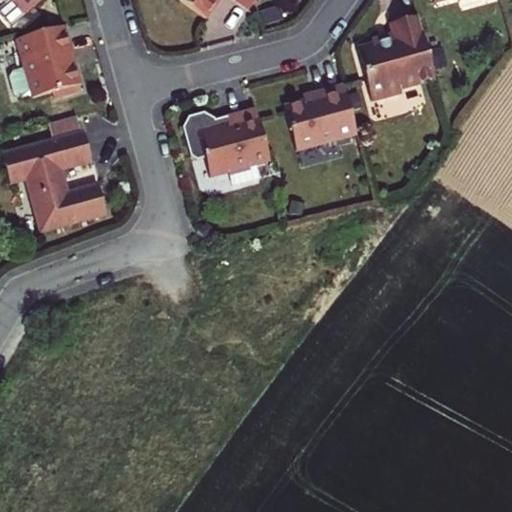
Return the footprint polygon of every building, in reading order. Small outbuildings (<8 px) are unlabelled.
[(7,0),(9,1),(0,8),(0,14),(11,28),(43,0),(7,0)] [(219,0),(232,0),(248,11),(256,0),(179,0),(206,19),(219,0)] [(400,89),(434,79),(417,16),(390,23),(394,38),(383,41),(357,49),(371,101),(401,92),(400,89)] [(72,55),(64,27),(16,40),(32,98),(78,86),(70,55),(72,55)] [(6,78),(13,101),(29,97),(21,73),(6,78)] [(296,152),(356,136),(343,87),(325,92),(326,97),(304,103),(284,109),(296,152)] [(309,97),(302,99),(304,103),(326,97),(325,92),(309,97)] [(255,166),(270,162),(256,110),(215,121),(215,119),(209,116),(205,114),(189,118),(183,128),(191,157),(196,161),(204,158),(210,178),(228,173),(232,187),(259,180),(255,166)] [(81,133),(76,117),(47,125),(52,141),(1,155),(9,185),(26,180),(40,233),(106,215),(98,186),(67,194),(61,171),(92,163),(83,133),(81,133)]
